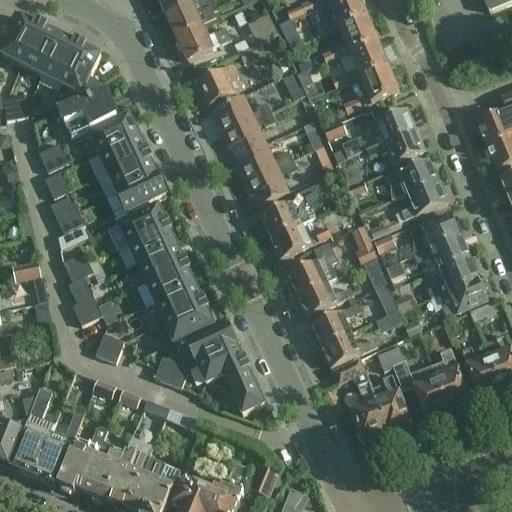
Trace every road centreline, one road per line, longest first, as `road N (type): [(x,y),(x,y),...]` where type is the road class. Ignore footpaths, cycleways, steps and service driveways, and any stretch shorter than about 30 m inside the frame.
road 1 (tertiary): [(354,511),(281,378),(125,43),(102,20),(60,0)]
road 2 (residential): [(511,283),(390,0)]
